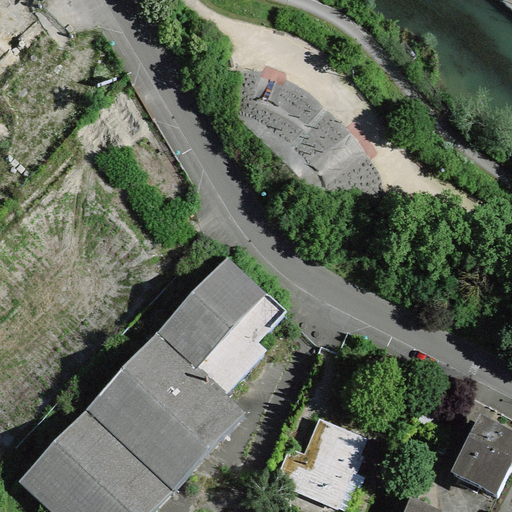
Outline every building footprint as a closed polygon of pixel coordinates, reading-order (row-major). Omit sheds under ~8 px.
[(114,71),(77,36),(2,117),(38,151),(114,71)] [(284,310),(229,261),(22,482),(55,511),(152,511),(246,412),(226,393),(266,350),(257,342),(284,310)] [(279,483),(335,507),(350,472),(356,474),(362,458),(358,456),(364,442),(321,423),(306,460),(291,454),(279,483)] [(455,471),(499,494),(511,465),(511,439),(478,423),(455,471)] [(410,498),(403,511),(438,511),(439,511),(410,498)]
